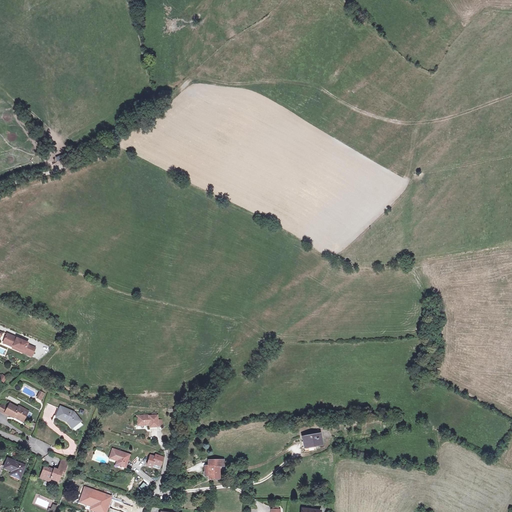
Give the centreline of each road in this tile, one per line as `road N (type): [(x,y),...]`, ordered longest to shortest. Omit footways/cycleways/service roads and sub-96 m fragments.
road 1 (track): [(56,170),(109,148),(186,80),(315,84),(353,110),(408,125),(468,113),(511,93)]
road 2 (unknown): [(158,488),(261,482),(296,457)]
